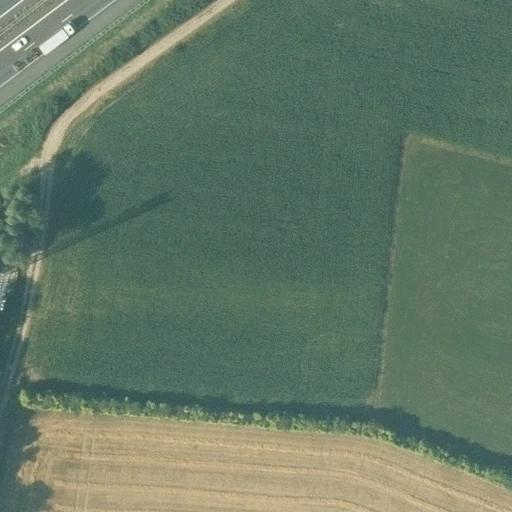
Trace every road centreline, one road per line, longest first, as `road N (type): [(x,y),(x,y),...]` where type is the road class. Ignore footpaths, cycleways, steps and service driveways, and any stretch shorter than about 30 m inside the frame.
road 1 (track): [(0,390),(29,279),(49,144)]
road 2 (unclassified): [(226,0),(74,109),(49,144)]
road 3 (motorway): [(0,72),(97,0)]
